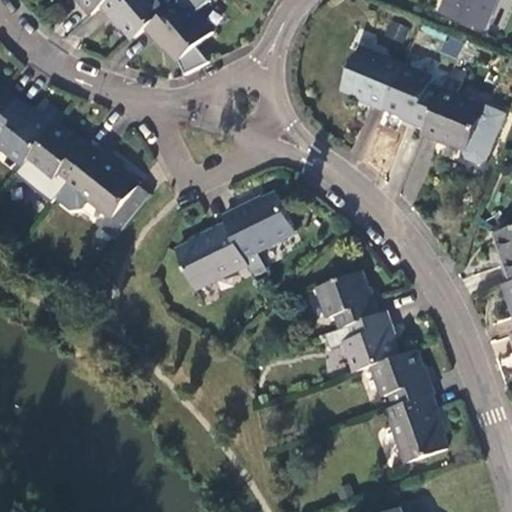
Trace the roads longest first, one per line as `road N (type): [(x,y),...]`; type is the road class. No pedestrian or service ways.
road 1 (residential): [(511,470),(433,274),(346,176)]
road 2 (residential): [(137,100),(68,74),(0,13)]
road 3 (residential): [(137,100),(201,172),(235,159),(249,133)]
